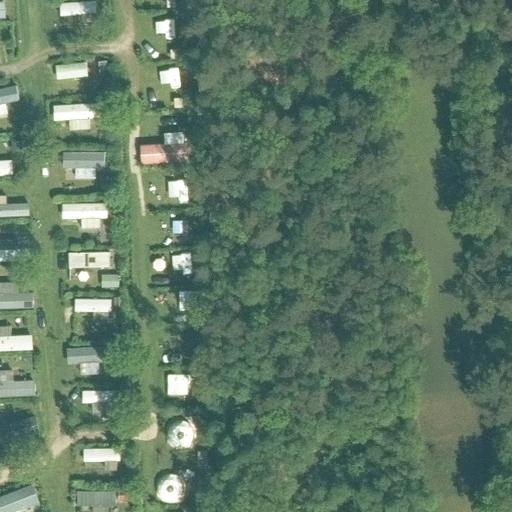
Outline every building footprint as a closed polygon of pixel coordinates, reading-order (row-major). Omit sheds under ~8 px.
[(52,0),(52,10),(89,12),(89,0),(52,0)] [(158,0),(150,0),(151,20),(172,19),(170,0),(158,0)] [(88,25),(87,14),(56,16),(57,26),(88,25)] [(102,24),(91,24),(92,39),(102,39),(102,24)] [(66,75),(92,76),(93,57),(52,57),(52,73),(66,73),(66,75)] [(109,60),(98,60),(98,72),(109,72),(109,60)] [(171,97),(170,80),(155,80),(156,97),(171,97)] [(113,98),(100,99),(100,115),(114,114),(113,98)] [(94,114),(94,100),(61,101),(61,115),(94,114)] [(174,133),(175,121),(153,120),(152,132),(174,133)] [(98,148),(61,147),(60,165),(98,166),(98,148)] [(153,176),(154,196),(183,195),(182,175),(153,176)] [(113,177),(100,177),(100,191),(113,191),(113,177)] [(56,199),(56,216),(104,216),(104,199),(56,199)] [(183,229),(183,209),(154,210),(155,230),(183,229)] [(58,234),(73,234),(74,222),(58,221),(58,234)] [(120,225),(110,225),(110,237),(120,237),(120,225)] [(108,268),(108,247),(64,249),(64,269),(108,268)] [(187,268),(186,247),(163,248),(164,269),(187,268)] [(120,274),(102,274),(102,288),(120,288),(120,274)] [(69,292),(68,310),(106,312),(107,293),(69,292)] [(123,297),(114,297),(114,307),(123,307),(123,297)] [(13,317),(0,316),(0,330),(12,331),(13,317)] [(77,362),(105,361),(104,347),(77,348),(77,362)] [(21,379),(8,379),(8,371),(0,371),(0,395),(22,395),(21,379)] [(111,402),(111,389),(76,388),(76,401),(111,402)] [(0,411),(0,433),(13,433),(12,411),(0,411)] [(115,444),(76,446),(77,460),(116,458),(115,444)] [(123,449),(123,463),(133,463),(133,449),(123,449)] [(169,454),(169,473),(198,472),(198,453),(169,454)] [(0,477),(0,490),(16,490),(16,477),(0,477)] [(133,492),(118,492),(118,501),(133,501),(133,492)]
